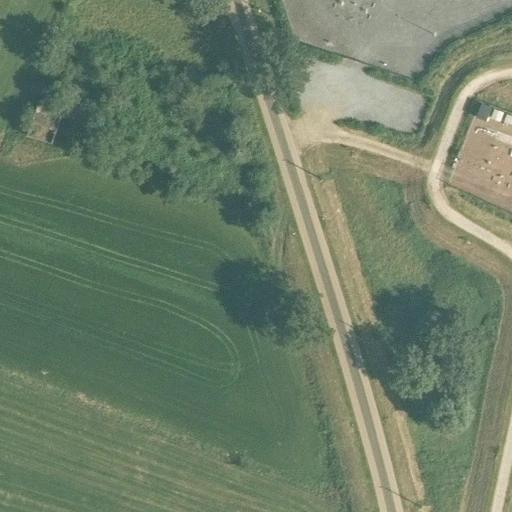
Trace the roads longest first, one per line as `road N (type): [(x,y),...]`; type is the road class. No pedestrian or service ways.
road 1 (secondary): [(236,0),(390,511)]
road 2 (track): [(433,171),(323,138),(283,143)]
